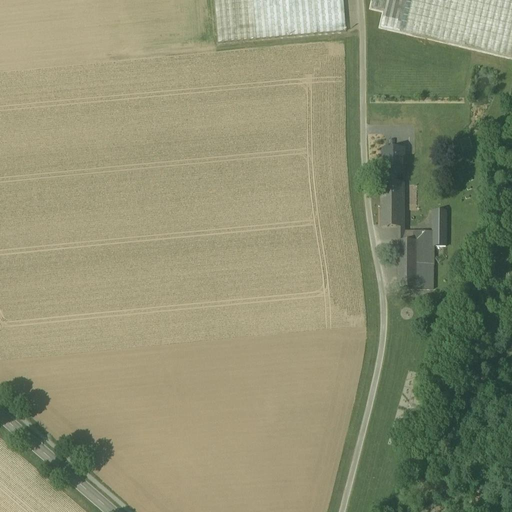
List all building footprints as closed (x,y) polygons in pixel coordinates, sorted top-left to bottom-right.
[(342,0),(214,0),(218,45),(346,33),(342,0)] [(511,0),(388,0),(382,28),(511,58),(511,0)] [(463,152),(472,149),(469,138),(459,141),(463,152)] [(403,152),(385,152),(385,164),(386,164),(386,177),(392,177),(398,177),(404,177),(403,152)] [(392,177),(392,187),(383,187),(383,227),(404,227),(404,187),(398,187),(398,177),(392,177)] [(435,177),(426,181),(429,187),(438,182),(435,177)] [(447,213),(434,213),(434,234),(434,248),(446,248),(447,213)] [(434,234),(418,234),(400,234),(399,290),(434,291),(434,248),(434,234)] [(414,317),(414,315),(413,312),(412,310),(410,309),(407,308),(405,309),(403,310),(401,312),(401,315),(401,317),(403,320),(405,321),(408,321),(410,321),(412,319),(414,317)]
